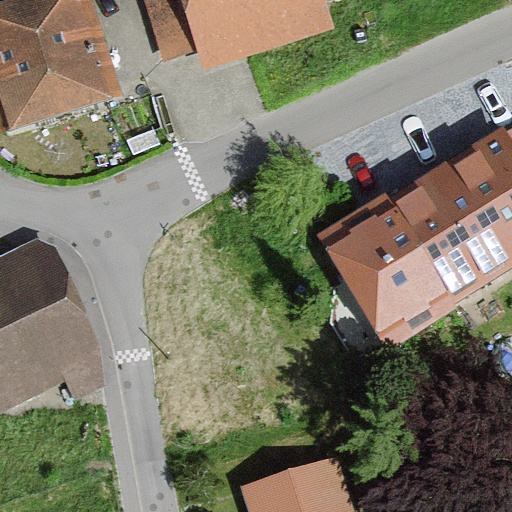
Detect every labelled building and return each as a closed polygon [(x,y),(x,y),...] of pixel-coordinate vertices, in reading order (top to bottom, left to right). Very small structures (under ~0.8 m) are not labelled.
[(124,112),(90,0),(81,0),(0,24),(0,59),(25,142),(124,112)] [(143,0),(166,75),(210,62),(215,79),(343,41),(335,13),(367,4),(365,0),(143,0)] [(511,148),(497,125),(386,198),(392,207),(329,249),(405,364),(511,293),(511,148)] [(108,387),(39,252),(0,271),(0,424),(62,393),(69,407),(108,387)] [(346,511),(337,476),(244,500),(247,511),(346,511)]
